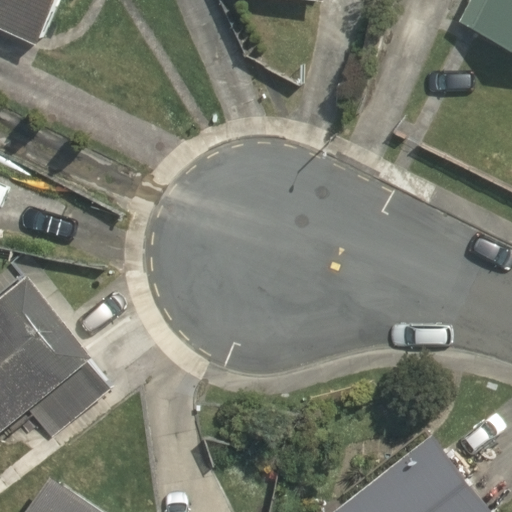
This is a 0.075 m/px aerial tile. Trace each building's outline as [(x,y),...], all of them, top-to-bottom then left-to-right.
[(0,0),(0,17),(46,38),(62,0),(0,0)] [(511,0),(475,0),(466,16),(511,40),(511,0)] [(0,301),(0,434),(37,406),(55,429),(114,382),(95,358),(103,352),(39,271),(0,301)] [(336,511),(509,511),(445,428),(336,511)] [(35,511),(120,511),(61,473),(35,511)]
